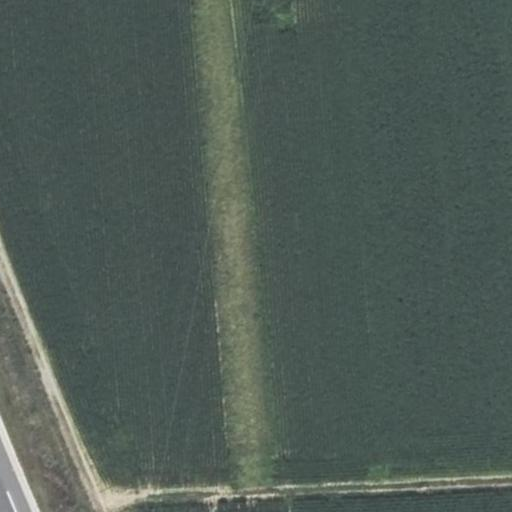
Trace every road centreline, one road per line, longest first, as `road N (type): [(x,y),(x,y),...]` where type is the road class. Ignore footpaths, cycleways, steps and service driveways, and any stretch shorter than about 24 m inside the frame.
road 1 (track): [(94,503),(511,482)]
road 2 (track): [(98,511),(0,264)]
